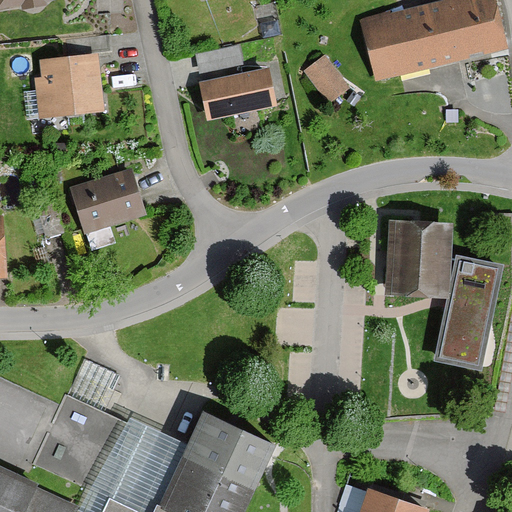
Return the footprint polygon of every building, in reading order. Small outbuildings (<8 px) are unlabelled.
[(0,0),(0,10),(57,0),(0,0)] [(434,0),(358,18),(372,81),(506,50),(494,0),(434,0)] [(97,51),(38,58),(40,76),(32,77),(37,120),(104,112),(97,51)] [(320,54),(297,71),(323,106),(346,89),(320,54)] [(203,120),(275,108),(268,69),(196,81),(203,120)] [(87,236),(149,215),(132,166),(70,187),(87,236)] [(511,270),(449,257),(451,224),(387,220),(382,296),(446,300),(458,303),(447,364),(495,374),(511,276),(511,270)] [(242,511),(254,486),(178,451),(150,511),(143,511),(115,499),(128,470),(116,464),(133,427),(65,396),(30,474),(0,460),(0,511),(242,511)] [(428,511),(429,509),(363,486),(361,492),(343,486),(334,511),(428,511)]
